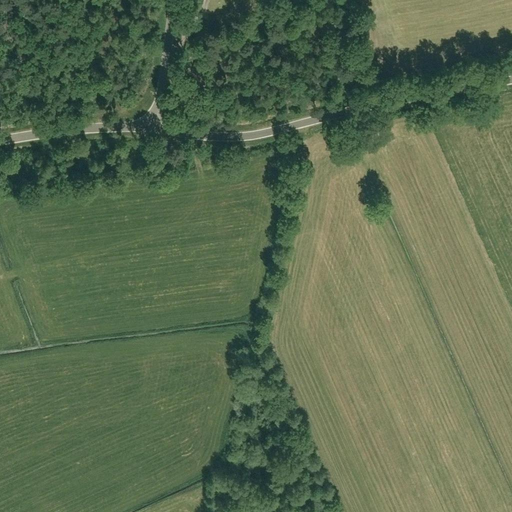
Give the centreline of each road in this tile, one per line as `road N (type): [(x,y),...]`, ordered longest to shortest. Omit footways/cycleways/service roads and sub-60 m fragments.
road 1 (unclassified): [(154,128),(253,135),(511,79)]
road 2 (unclassified): [(0,140),(154,128)]
road 3 (unclassified): [(154,128),(170,0)]
